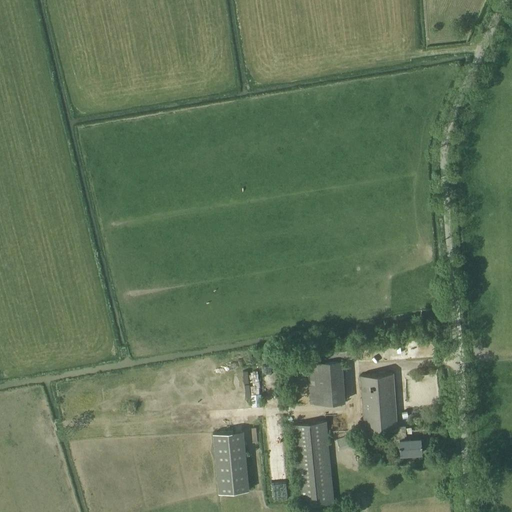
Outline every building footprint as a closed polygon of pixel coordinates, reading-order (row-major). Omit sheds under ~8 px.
[(356,358),(354,338),(313,341),(314,360),(307,361),(310,403),(345,400),(342,359),(356,358)] [(429,356),(430,344),(405,343),(404,354),(429,356)] [(244,393),(257,394),(258,371),(245,370),(244,393)] [(397,426),(393,372),(360,375),(364,429),(394,427),(395,439),(399,439),(400,454),(421,452),(420,437),(403,439),(402,426),(397,426)] [(251,393),(251,406),(261,406),(262,394),(251,393)] [(281,420),(268,421),(270,459),(283,459),(281,420)] [(334,502),(326,420),(291,424),(300,505),(334,502)] [(248,490),(242,430),(212,433),(219,493),(248,490)] [(347,436),(336,439),(339,449),(350,445),(347,436)] [(285,462),(273,462),(272,496),(284,496),(285,462)]
